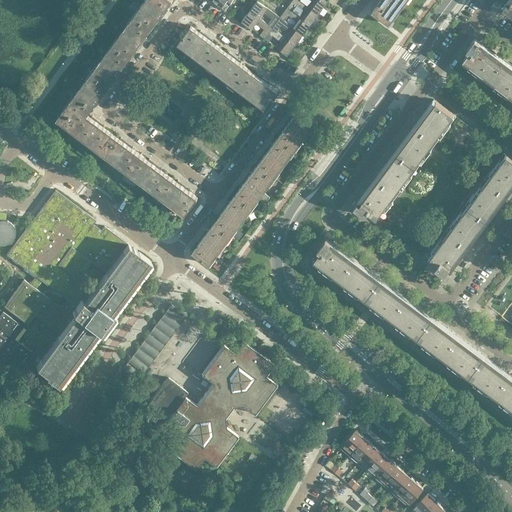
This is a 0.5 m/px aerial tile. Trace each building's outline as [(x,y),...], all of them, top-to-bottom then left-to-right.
[(158,21),(169,6),(172,0),(146,0),(134,16),(151,29),(158,21)] [(280,17),(258,0),(250,10),(273,27),(280,17)] [(318,14),(299,0),(292,0),(288,7),(311,24),(318,14)] [(326,4),(320,0),(299,0),(318,14),(326,4)] [(389,24),(407,0),(380,0),(372,11),(389,24)] [(511,0),(508,0),(503,7),(511,13),(511,0)] [(311,24),(288,7),(280,17),(303,34),(311,24)] [(264,38),(273,27),(250,10),(242,21),(252,29),(256,23),(264,29),(260,35),(264,38)] [(130,57),(151,29),(134,16),(113,45),(130,57)] [(303,34),(280,17),(273,27),(296,44),(303,34)] [(220,48),(212,42),(191,26),(178,43),(207,65),(220,48)] [(287,55),(296,44),(273,27),(264,38),(269,42),(273,36),(282,42),(277,48),(287,55)] [(511,64),(475,38),(467,49),(470,51),(462,62),(468,67),(470,65),(478,71),(477,73),(494,87),(496,84),(504,90),(502,93),(511,99),(511,64)] [(109,86),(124,65),(130,57),(113,45),(91,73),(109,86)] [(249,69),(243,65),(220,48),(207,65),(236,86),(249,69)] [(278,91),(254,73),(249,69),(236,86),(265,108),(278,91)] [(87,115),(109,86),(91,73),(70,102),(87,115)] [(324,100),(329,94),(321,88),(316,95),(324,100)] [(422,161),(420,160),(426,151),(429,153),(456,116),(434,99),(354,206),(366,215),(368,212),(379,220),(384,213),(382,211),(388,203),(390,205),(394,200),(403,187),(401,186),(407,177),(409,179),(422,161)] [(112,133),(91,118),(87,115),(70,102),(57,119),(99,150),(112,133)] [(296,149),(317,120),(300,108),(278,137),(296,149)] [(140,155),(132,148),(112,133),(99,150),(127,172),(140,155)] [(274,178),(296,149),(278,137),(257,165),(274,178)] [(447,275),(511,188),(511,157),(504,152),(499,159),(502,161),(495,169),(493,167),(480,185),(482,187),(480,190),(476,195),(474,193),(461,211),(463,213),(457,221),(455,219),(427,256),(438,264),(436,267),(447,275)] [(169,176),(163,172),(140,155),(127,172),(156,193),(169,176)] [(253,207),(274,178),(257,165),(236,194),(253,207)] [(198,198),(189,191),(169,176),(156,193),(185,215),(198,198)] [(47,374),(46,375),(58,385),(99,330),(100,332),(113,315),(111,314),(151,261),(104,226),(101,230),(93,224),(96,220),(55,190),(16,242),(13,240),(13,238),(14,237),(14,236),(15,235),(15,233),(15,232),(15,231),(15,230),(15,228),(14,227),(14,226),(13,225),(12,223),(11,222),(9,221),(8,221),(7,220),(6,220),(6,215),(0,214),(0,244),(1,245),(2,245),(3,245),(5,245),(6,244),(8,244),(9,243),(13,246),(6,255),(35,276),(30,284),(24,279),(4,306),(28,324),(34,315),(60,334),(36,366),(47,374)] [(232,235),(253,207),(236,194),(214,222),(232,235)] [(210,264),(232,235),(214,222),(209,230),(208,230),(199,243),(193,251),(210,264)] [(459,336),(371,271),(327,237),(318,249),(321,251),(313,262),(320,267),(321,264),(329,271),(328,273),(345,286),(347,284),(355,290),(353,292),(371,305),(373,303),(381,309),(379,312),(397,325),(399,322),(407,328),(405,331),(423,344),(424,342),(433,348),(431,350),(442,358),(459,336)] [(137,381),(186,316),(171,305),(122,370),(137,381)] [(14,339),(23,327),(17,322),(9,316),(3,312),(0,315),(0,355),(12,364),(15,359),(22,364),(32,352),(14,339)] [(511,375),(499,366),(459,336),(442,358),(448,363),(450,361),(458,367),(456,369),(474,383),(476,380),(484,386),(482,389),(500,402),(502,399),(510,405),(508,408),(511,410),(511,375)] [(213,382),(196,404),(185,396),(187,393),(187,392),(187,391),(168,378),(168,377),(167,378),(166,377),(142,411),(143,411),(142,411),(142,412),(143,413),(161,426),(162,426),(163,426),(174,434),(165,446),(195,468),(204,457),(215,465),(238,435),(226,427),(225,417),(233,406),(242,405),(254,413),(277,384),(265,375),(274,363),(244,341),(235,352),(224,344),(201,374),(213,382)] [(32,366),(38,357),(32,352),(25,361),(32,366)] [(351,454),(365,437),(356,430),(342,446),(351,454)] [(359,461),(373,444),(365,437),(351,454),(359,461)] [(367,468),(381,451),(373,444),(359,461),(367,468)] [(376,475),(390,459),(381,451),(367,468),(376,475)] [(383,484),(398,466),(390,459),(376,475),(374,477),(383,484)] [(391,491),(406,473),(398,466),(383,484),(391,491)] [(399,498),(415,480),(414,480),(415,479),(411,476),(411,477),(406,473),(391,491),(399,498)] [(408,506),(423,488),(415,480),(399,498),(408,506)] [(417,511),(424,511),(437,500),(429,492),(413,507),(417,511)] [(368,501),(372,496),(368,493),(364,497),(368,501)] [(373,504),(376,500),(372,496),(368,501),(373,504)] [(440,511),(444,508),(440,504),(437,500),(437,501),(437,500),(424,511),(440,511)]
